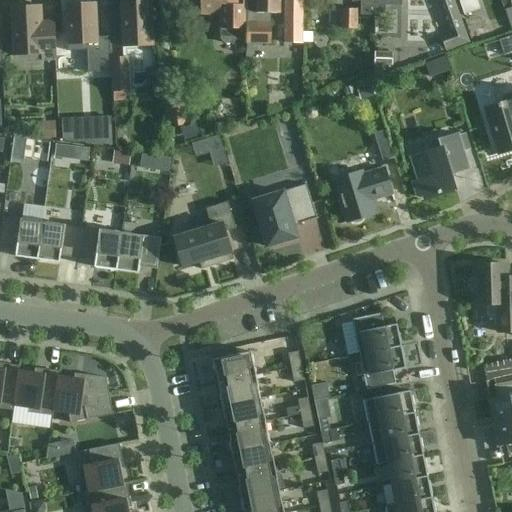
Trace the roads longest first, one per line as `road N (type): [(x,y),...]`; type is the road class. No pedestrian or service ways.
road 1 (residential): [(136,339),(420,240)]
road 2 (residential): [(420,240),(470,511)]
road 3 (residential): [(182,511),(151,366),(136,339)]
road 4 (residential): [(136,339),(103,326),(0,312)]
